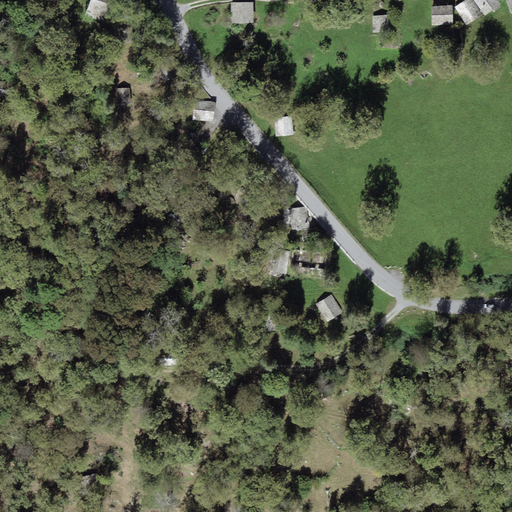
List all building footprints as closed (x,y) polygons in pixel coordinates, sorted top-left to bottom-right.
[(114,0),(89,0),(84,16),(107,24),(114,0)] [(482,15),(471,0),(465,0),(455,7),(466,25),(482,15)] [(496,0),(473,0),(485,16),(500,5),(496,0)] [(252,3),(231,3),(232,23),(253,24),(252,3)] [(452,5),(431,6),(432,26),(453,24),(452,5)] [(388,16),(372,17),(373,33),(390,32),(388,16)] [(132,42),(132,24),(116,25),(116,42),(132,42)] [(0,62),(0,78),(12,78),(11,62),(0,62)] [(10,84),(0,83),(0,96),(10,97),(10,84)] [(129,88),(116,89),(117,106),(130,105),(129,88)] [(213,122),(214,101),(195,100),(194,121),(213,122)] [(290,116),(274,118),(276,136),(292,135),(290,116)] [(254,200),(241,198),(238,222),(251,224),(254,200)] [(292,210),(289,210),(292,230),(310,228),(305,207),(292,209),(292,210)] [(175,218),(181,228),(193,220),(187,210),(175,218)] [(315,228),(301,231),(303,239),(316,237),(315,228)] [(291,251),(273,247),(269,270),(286,274),(291,251)] [(343,313),(331,295),(316,305),(328,323),(343,313)] [(276,314),(262,314),(263,332),(276,331),(276,314)] [(198,338),(174,337),(173,352),(198,352),(198,338)] [(263,387),(262,370),(245,371),(246,388),(263,387)]
